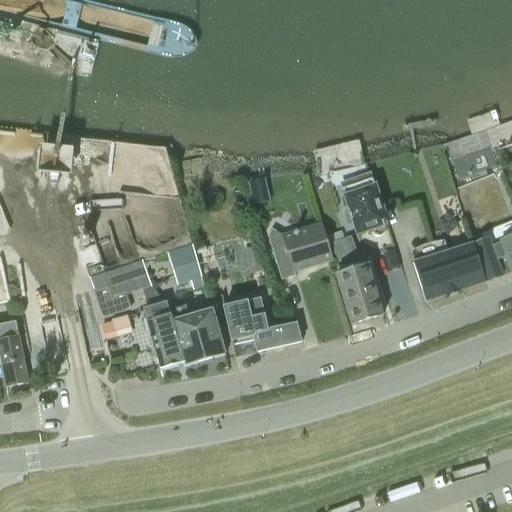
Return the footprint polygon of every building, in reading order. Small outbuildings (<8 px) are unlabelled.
[(375,181),(343,190),(356,236),(372,231),(374,235),(376,237),(379,237),(381,236),(384,235),(386,233),(386,231),(384,226),(388,225),(375,181)] [(293,272),(331,261),(321,227),(281,239),(280,234),(272,230),(269,237),(282,281),(294,277),(293,272)] [(501,244),(492,247),(497,262),(507,258),(511,270),(511,238),(501,242),(501,244)] [(331,245),(337,264),(356,258),(350,239),(331,245)] [(489,240),(473,246),(473,247),(486,284),(502,278),(497,262),(492,247),(489,240)] [(473,247),(415,266),(427,303),(447,296),(445,291),(459,286),(460,292),(486,284),(473,247)] [(192,248),(167,255),(176,286),(201,279),(192,248)] [(150,286),(141,261),(99,275),(103,287),(92,291),(102,321),(132,311),(126,295),(150,286)] [(262,262),(247,265),(249,274),(264,271),(262,262)] [(351,326),(382,317),(369,266),(337,276),(351,326)] [(235,357),(302,343),(298,325),(267,332),(260,301),(225,309),(235,357)] [(186,368),(226,356),(212,312),(173,324),(185,365),(186,368)] [(161,372),(185,365),(173,324),(172,319),(171,317),(147,324),(161,372)] [(6,388),(28,384),(15,323),(0,326),(0,366),(2,366),(6,388)] [(112,323),(101,326),(105,341),(116,338),(112,323)]
